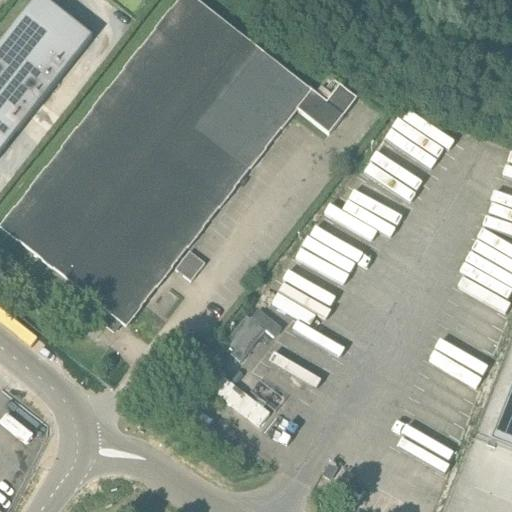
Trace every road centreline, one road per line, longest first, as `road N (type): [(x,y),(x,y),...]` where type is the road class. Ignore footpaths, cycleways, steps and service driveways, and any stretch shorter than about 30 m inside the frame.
road 1 (unclassified): [(208,511),(91,433)]
road 2 (unclassified): [(91,433),(0,349)]
